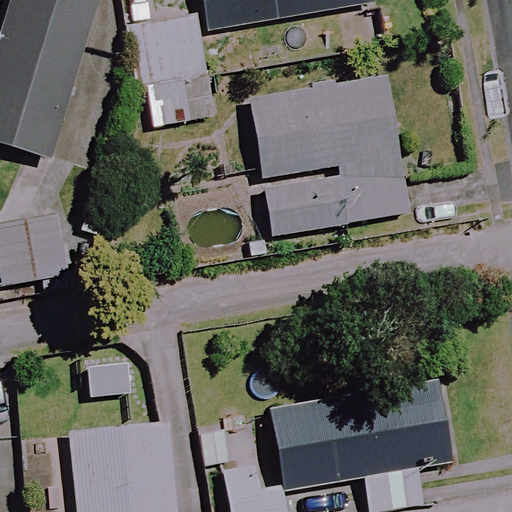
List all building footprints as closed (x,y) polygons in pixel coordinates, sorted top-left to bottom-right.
[(92,3),(82,0),(3,0),(0,11),(0,149),(43,163),(92,3)] [(362,10),(359,0),(188,0),(195,39),(362,10)] [(128,92),(137,90),(144,132),(206,121),(198,80),(196,64),(188,17),(117,29),(128,92)] [(329,180),(252,193),(260,242),(338,229),(360,225),(400,218),(376,78),(314,89),(314,90),(238,103),(251,183),(328,171),(329,180)] [(0,289),(62,281),(54,219),(0,225),(0,289)] [(125,398),(122,366),(80,369),(83,401),(125,398)] [(270,490),(352,477),(358,511),(417,502),(411,467),(440,462),(426,376),(255,404),(270,490)] [(169,511),(160,428),(65,438),(72,511),(169,511)] [(243,464),(211,469),(218,511),(270,511),(266,484),(247,487),(243,464)]
